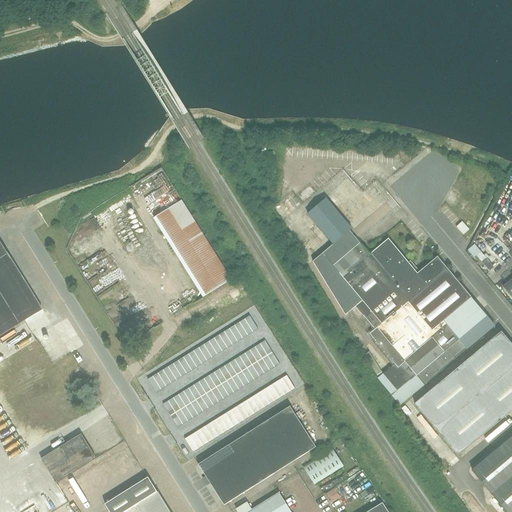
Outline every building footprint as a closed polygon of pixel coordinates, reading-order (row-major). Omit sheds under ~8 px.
[(35,3),(32,7),(38,12),(32,19),(36,22),(44,11),(35,3)] [(326,198),(308,214),(333,244),(333,245),(350,231),(352,229),(326,198)] [(231,279),(181,200),(153,218),(202,297),(231,279)] [(310,222),(302,226),(308,239),(316,236),(310,222)] [(469,230),(462,222),(456,227),(463,235),(469,230)] [(396,364),(378,379),(392,395),(391,396),(400,405),(444,368),(467,349),(495,326),(437,257),(418,274),(388,239),(369,255),(350,231),(333,245),(333,244),(313,261),(345,315),(355,306),(375,330),(370,334),(396,364)] [(0,336),(24,321),(42,310),(35,297),(0,241),(0,336)] [(477,253),(495,273),(504,265),(487,245),(477,253)] [(511,280),(503,287),(511,297),(511,280)] [(179,305),(193,300),(189,287),(175,292),(179,305)] [(250,316),(245,319),(254,333),(259,330),(250,316)] [(248,336),(254,333),(245,319),(240,322),(248,336)] [(235,325),(243,339),(248,336),(240,322),(235,325)] [(235,325),(230,329),(238,342),(243,339),(235,325)] [(230,329),(225,332),(233,345),(238,342),(230,329)] [(228,349),(233,345),(225,332),(219,335),(228,349)] [(511,344),(501,332),(415,404),(458,456),(511,411),(511,344)] [(228,349),(219,335),(214,338),(223,352),(228,349)] [(214,338),(209,341),(218,355),(223,352),(214,338)] [(213,358),(218,355),(209,341),(204,344),(213,358)] [(265,341),(260,344),(268,356),(273,352),(265,341)] [(207,361),(213,358),(204,344),(199,348),(207,361)] [(255,347),(263,359),(268,356),(260,344),(255,347)] [(258,362),(263,359),(255,347),(250,350),(258,362)] [(194,351),(202,364),(207,361),(199,348),(194,351)] [(245,353),(252,365),(258,362),(250,350),(245,353)] [(202,364),(194,351),(189,354),(197,368),(202,364)] [(280,364),(273,352),(268,356),(275,367),(280,364)] [(240,356),(247,368),(252,365),(245,353),(240,356)] [(184,357),(192,371),(197,368),(189,354),(184,357)] [(247,368),(240,356),(235,360),(242,371),(247,368)] [(275,367),(268,356),(263,359),(270,371),(275,367)] [(179,360),(187,374),(192,371),(184,357),(179,360)] [(265,374),(270,371),(263,359),(258,362),(265,374)] [(187,374),(179,360),(173,364),(182,377),(187,374)] [(235,360),(230,363),(237,375),(242,371),(235,360)] [(265,374),(258,362),(252,365),(260,377),(265,374)] [(232,378),(237,375),(230,363),(225,366),(232,378)] [(168,367),(177,380),(182,377),(173,364),(168,367)] [(260,377),(252,365),(247,368),(255,380),(260,377)] [(227,381),(232,378),(225,366),(219,369),(227,381)] [(177,380),(168,367),(163,370),(172,383),(177,380)] [(250,383),(255,380),(247,368),(242,371),(250,383)] [(219,369),(214,372),(222,384),(227,381),(219,369)] [(158,373),(167,387),(172,383),(163,370),(158,373)] [(242,371),(237,375),(244,387),(250,383),(242,371)] [(209,375),(217,387),(222,384),(214,372),(209,375)] [(158,373),(153,376),(161,390),(167,387),(158,373)] [(211,390),(217,387),(209,375),(204,379),(211,390)] [(239,390),(244,387),(237,375),(232,378),(239,390)] [(282,379),(290,392),(296,389),(287,375),(282,379)] [(161,390),(153,376),(148,379),(156,393),(161,390)] [(227,381),(234,393),(239,390),(232,378),(227,381)] [(204,379),(199,382),(206,394),(211,390),(204,379)] [(282,379),(277,382),(285,395),(290,392),(282,379)] [(227,381),(222,384),(229,396),(234,393),(227,381)] [(194,385),(201,397),(206,394),(199,382),(194,385)] [(280,398),(285,395),(277,382),(272,385),(280,398)] [(229,396),(222,384),(217,387),(224,399),(229,396)] [(201,397),(194,385),(189,388),(196,400),(201,397)] [(280,398),(272,385),(267,388),(275,402),(280,398)] [(217,387),(211,390),(219,402),(224,399),(217,387)] [(189,388),(184,391),(191,403),(196,400),(189,388)] [(262,391),(270,405),(275,402),(267,388),(262,391)] [(211,390),(206,394),(214,406),(219,402),(211,390)] [(186,406),(191,403),(184,391),(178,394),(186,406)] [(262,391),(256,394),(265,408),(270,405),(262,391)] [(173,398),(181,410),(186,406),(178,394),(173,398)] [(214,406),(206,394),(201,397),(209,409),(214,406)] [(260,411),(265,408),(256,394),(251,398),(260,411)] [(204,412),(209,409),(201,397),(196,400),(204,412)] [(173,398),(168,401),(176,413),(181,410),(173,398)] [(255,414),(260,411),(251,398),(246,401),(255,414)] [(204,412),(196,400),(191,403),(198,415),(204,412)] [(171,416),(176,413),(168,401),(163,404),(171,416)] [(255,414),(246,401),(241,404),(250,417),(255,414)] [(186,406),(193,418),(198,415),(191,403),(186,406)] [(250,417),(241,404),(236,407),(244,421),(250,417)] [(193,418),(186,406),(181,410),(188,421),(193,418)] [(224,506),(316,447),(290,407),(198,465),(224,506)] [(239,424),(244,421),(236,407),(231,410),(239,424)] [(188,421),(181,410),(176,413),(183,425),(188,421)] [(226,413),(234,427),(239,424),(231,410),(226,413)] [(176,413),(171,416),(178,428),(183,425),(176,413)] [(229,430),(234,427),(226,413),(221,417),(229,430)] [(221,417),(216,420),(224,433),(229,430),(221,417)] [(224,433),(216,420),(210,423),(219,436),(224,433)] [(210,423),(205,426),(214,440),(219,436),(210,423)] [(205,426),(200,429),(209,443),(214,440),(205,426)] [(203,446),(209,443),(200,429),(195,432),(203,446)] [(198,449),(203,446),(195,432),(190,436),(198,449)] [(54,482),(93,458),(79,436),(40,461),(54,482)] [(193,452),(198,449),(190,436),(185,439),(193,452)] [(511,511),(511,436),(472,470),(493,496),(488,500),(497,511),(511,511)] [(315,485),(344,466),(332,447),(302,466),(315,485)] [(123,456),(112,462),(116,468),(127,462),(123,456)] [(148,477),(147,477),(105,504),(109,511),(168,511),(156,491),(148,477)] [(333,506),(345,500),(340,489),(328,494),(333,506)] [(290,511),(279,493),(248,511),(290,511)] [(388,511),(382,503),(367,511),(388,511)]
